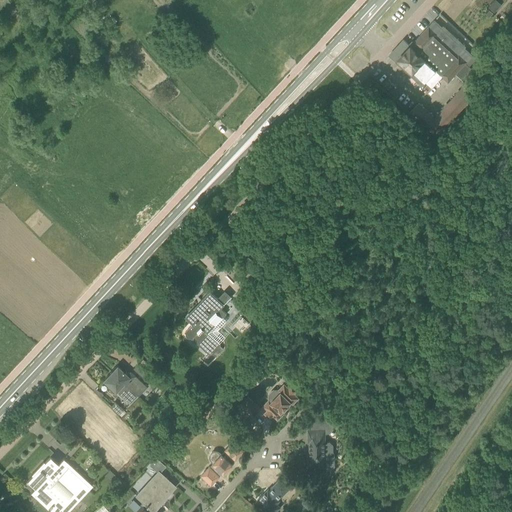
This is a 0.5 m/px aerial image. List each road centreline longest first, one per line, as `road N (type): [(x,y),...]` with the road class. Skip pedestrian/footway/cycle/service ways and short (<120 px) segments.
road 1 (residential): [(0,457),(207,251),(381,53)]
road 2 (secondary): [(0,408),(184,210)]
road 3 (secondary): [(356,30),(338,38),(184,210)]
road 4 (secondary): [(184,210),(337,61),(356,30)]
